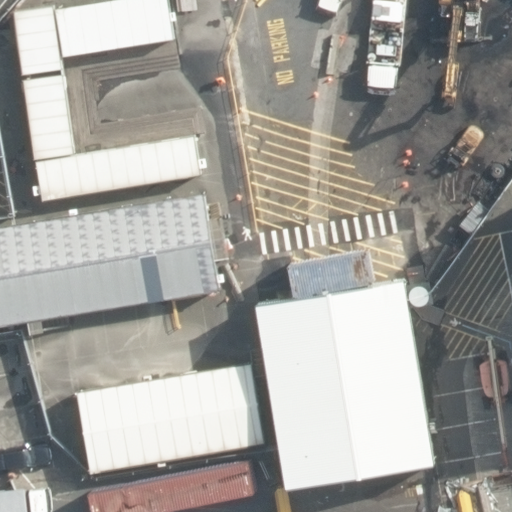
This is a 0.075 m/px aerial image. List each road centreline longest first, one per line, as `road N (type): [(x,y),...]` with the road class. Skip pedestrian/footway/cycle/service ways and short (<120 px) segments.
road 1 (unknown): [(490,0),(370,186),(321,333),(261,365),(172,384)]
road 2 (unknown): [(172,384),(115,41)]
road 3 (unknown): [(189,511),(172,384)]
